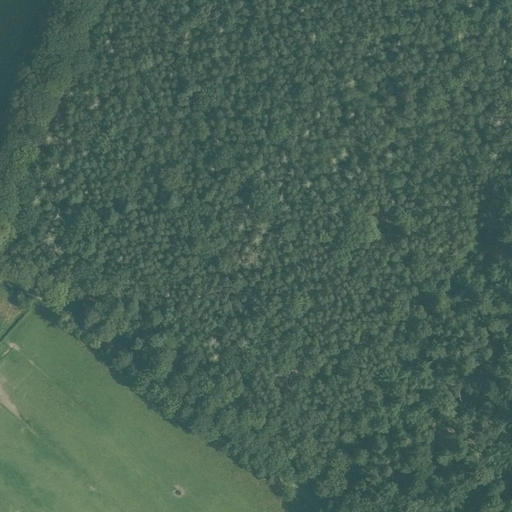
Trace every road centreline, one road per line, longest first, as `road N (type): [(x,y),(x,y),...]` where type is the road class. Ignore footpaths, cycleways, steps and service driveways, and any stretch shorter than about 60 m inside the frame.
road 1 (unclassified): [(324,511),(107,342),(0,280)]
road 2 (track): [(309,500),(511,172)]
road 3 (track): [(78,0),(0,200)]
